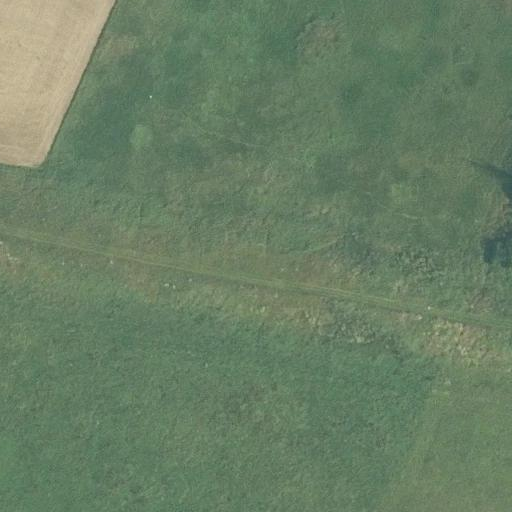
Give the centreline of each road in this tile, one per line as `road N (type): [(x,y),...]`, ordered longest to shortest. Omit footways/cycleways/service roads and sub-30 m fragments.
road 1 (track): [(511,327),(0,226)]
road 2 (track): [(511,102),(480,188),(484,322)]
